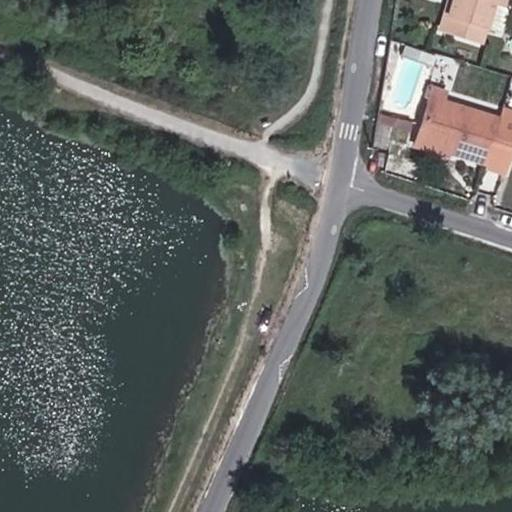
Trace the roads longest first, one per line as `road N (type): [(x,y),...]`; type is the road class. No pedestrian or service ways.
road 1 (tertiary): [(212,511),(317,273),(339,182)]
road 2 (tertiary): [(339,182),(369,0)]
road 3 (residential): [(339,182),(511,241)]
